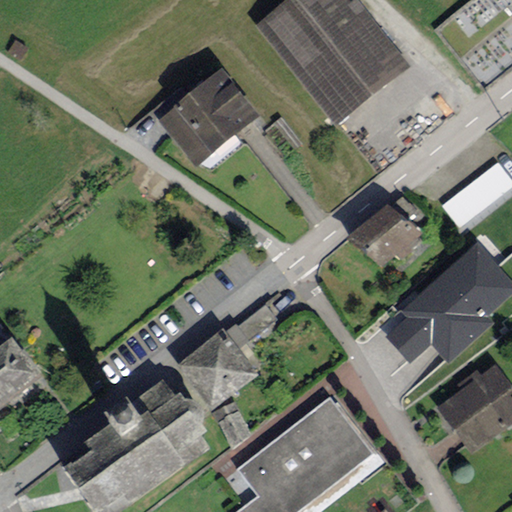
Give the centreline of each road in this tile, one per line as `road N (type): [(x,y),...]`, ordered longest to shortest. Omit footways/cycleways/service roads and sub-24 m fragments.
road 1 (unclassified): [(0,495),(296,261)]
road 2 (unclassified): [(0,58),(296,261)]
road 3 (residential): [(296,261),(445,511)]
road 4 (unclassified): [(296,261),(489,114)]
road 5 (residential): [(366,0),(489,114)]
